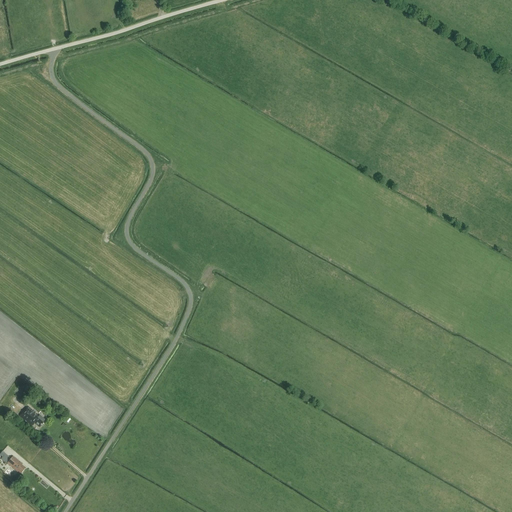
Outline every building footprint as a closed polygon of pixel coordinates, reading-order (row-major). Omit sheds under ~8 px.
[(21,389),(29,395),(32,391),(24,385),(21,389)] [(4,402),(9,405),(14,399),(9,395),(4,402)] [(39,427),(45,420),(40,416),(39,416),(28,406),(20,416),(31,427),(35,423),(39,427)] [(1,459),(7,464),(11,459),(3,451),(0,454),(0,455),(2,457),(1,459)] [(21,475),(26,468),(20,462),(13,456),(7,464),(21,475)]
